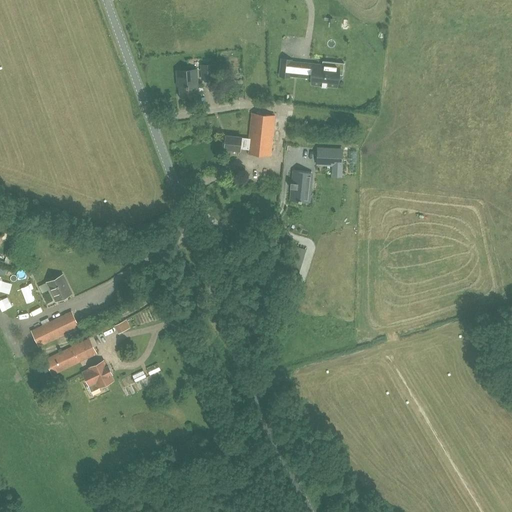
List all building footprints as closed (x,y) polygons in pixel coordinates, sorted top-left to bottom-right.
[(289,76),(312,78),(314,64),(322,65),(322,64),(291,61),(291,60),(282,59),(280,76),(289,77),(289,76)] [(322,60),(322,64),(322,65),(314,64),(312,78),(312,83),(321,84),(321,87),(326,87),(327,85),(337,86),(338,74),(339,67),(336,67),(337,62),(322,60)] [(214,64),(200,64),(201,80),(215,79),(214,64)] [(177,71),(177,80),(179,80),(180,96),(197,94),(196,69),(177,71)] [(270,156),(272,136),(274,115),(251,113),(249,138),(241,138),(241,137),(225,135),(225,142),(222,142),(222,146),(224,147),(224,148),(240,150),(240,147),(244,148),(244,149),(248,149),(248,154),(270,156)] [(297,135),(296,142),(309,143),(309,136),(297,135)] [(343,149),(319,148),(319,164),(342,165),(343,149)] [(312,174),(294,172),(293,182),(291,182),(290,188),(292,188),(291,199),(298,200),(298,201),(301,202),(301,201),(309,201),(312,174)] [(302,268),(304,261),(294,258),(292,265),(302,268)] [(62,275),(48,282),(56,300),(71,293),(62,275)] [(38,345),(78,326),(71,312),(31,331),(38,345)] [(89,339),(45,360),(52,374),(96,353),(89,339)] [(83,372),(89,385),(92,390),(113,380),(110,374),(111,373),(108,366),(106,367),(103,360),(89,367),(90,369),(83,372)] [(146,368),(150,375),(161,370),(157,363),(146,368)] [(146,377),(143,369),(132,375),(135,382),(146,377)]
